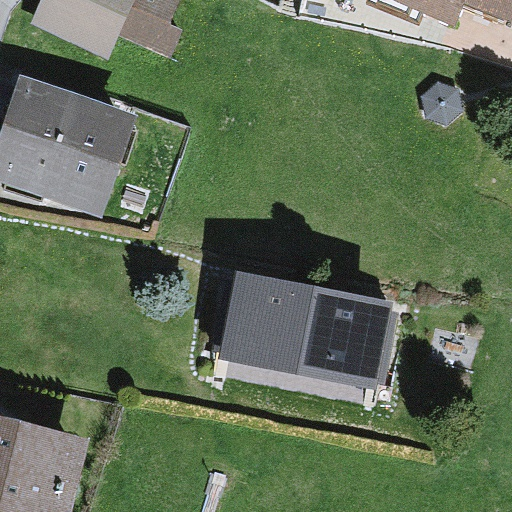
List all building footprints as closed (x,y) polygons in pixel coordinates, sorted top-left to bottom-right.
[(118,0),(28,0),(26,6),(96,40),(106,26),(118,0)] [(118,0),(106,26),(154,50),(169,19),(150,10),(155,0),(118,0)] [(511,16),(470,0),(452,0),(439,19),(390,0),(330,0),(511,71),(511,16)] [(511,0),(390,0),(439,19),(452,0),(470,0),(511,16),(511,0)] [(125,118),(4,74),(0,84),(0,176),(92,209),(125,118)] [(386,307),(226,272),(209,350),(369,385),(386,307)] [(51,511),(65,438),(0,426),(0,511),(51,511)]
